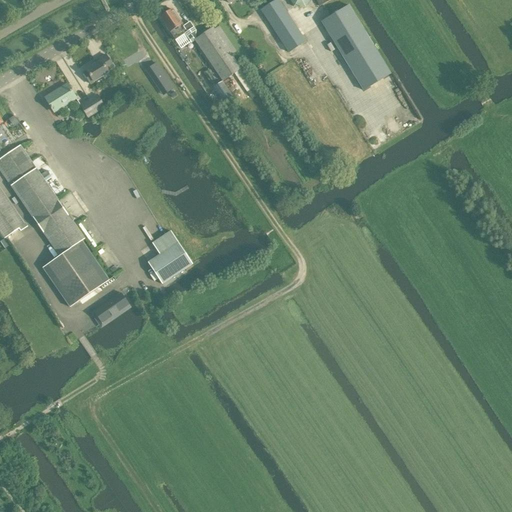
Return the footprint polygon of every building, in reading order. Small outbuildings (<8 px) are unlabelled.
[(289,53),(305,42),(278,0),(276,0),(261,10),(289,53)] [(364,90),(391,74),(349,5),(322,22),(364,90)] [(172,9),(160,18),(170,32),(175,39),(185,33),(188,38),(191,36),(194,40),(195,40),(196,30),(190,21),(183,26),(182,24),(182,23),(172,9)] [(195,40),(222,81),(241,69),(231,55),(236,52),(219,26),(214,30),(213,28),(195,40)] [(86,70),(87,71),(84,73),(91,84),(109,72),(108,70),(113,67),(106,55),(100,58),(101,61),(86,70)] [(156,63),(146,70),(161,92),(171,85),(156,63)] [(234,97),(222,81),(213,87),(224,104),(234,97)] [(54,112),(76,99),(67,84),(45,98),(54,112)] [(89,100),(97,113),(105,108),(97,95),(89,100)] [(97,113),(89,100),(80,106),(88,118),(97,113)] [(110,283),(92,256),(32,168),(33,168),(18,146),(0,158),(0,171),(58,257),(41,269),(70,310),(110,283)] [(0,233),(4,239),(24,224),(0,189),(0,233)] [(148,263),(162,284),(192,264),(178,243),(148,263)] [(128,305),(122,296),(120,293),(119,293),(119,294),(94,311),(93,311),(102,324),(102,323),(128,305),(128,306),(128,305)]
